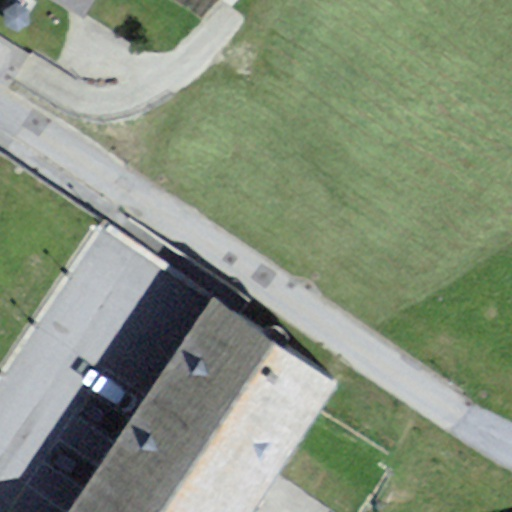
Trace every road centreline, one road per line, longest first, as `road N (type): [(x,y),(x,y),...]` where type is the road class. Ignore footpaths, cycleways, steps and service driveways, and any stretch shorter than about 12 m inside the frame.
road 1 (residential): [(0,124),(511,449)]
road 2 (unknown): [(133,252),(0,455)]
